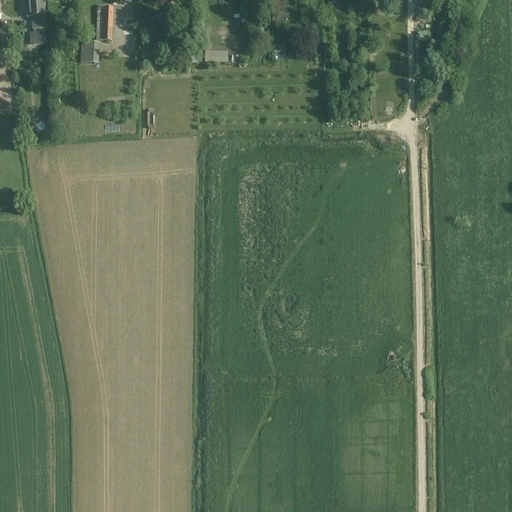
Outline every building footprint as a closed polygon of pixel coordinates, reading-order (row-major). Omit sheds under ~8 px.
[(45,18),(43,0),(27,0),(28,19),(45,18)] [(176,0),(165,0),(166,11),(176,11),(176,0)] [(113,8),(104,8),(103,30),(113,31),(113,8)] [(124,34),(123,41),(123,43),(130,44),(130,47),(138,48),(138,33),(124,32),(124,34)] [(30,47),(46,46),(45,33),(29,34),(30,47)] [(431,50),(419,50),(419,70),(431,71),(431,50)]
